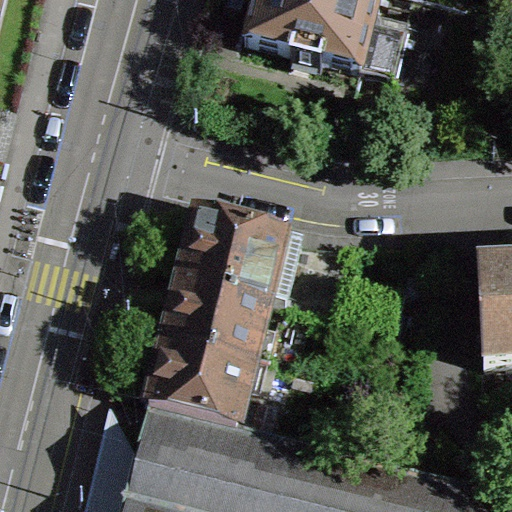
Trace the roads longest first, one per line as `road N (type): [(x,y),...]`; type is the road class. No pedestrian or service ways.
road 1 (residential): [(95,149),(379,230),(511,215)]
road 2 (tertiary): [(5,511),(95,149)]
road 3 (tertiary): [(95,149),(132,0)]
